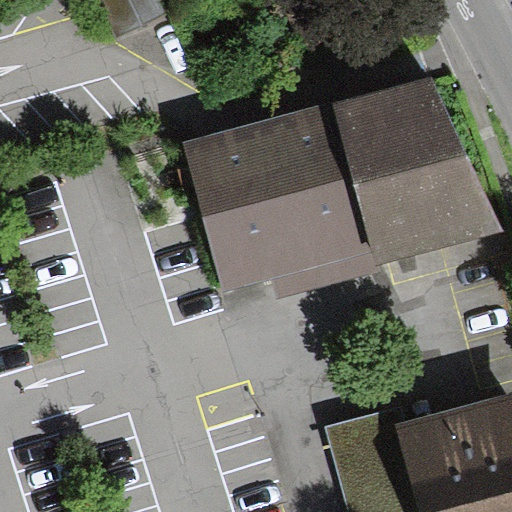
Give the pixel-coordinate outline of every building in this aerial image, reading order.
[(167,10),(161,0),(100,0),(119,35),(167,10)] [(328,7),(281,23),(295,64),(342,48),(328,7)] [(191,148),(231,300),(497,229),(456,78),(191,148)] [(437,511),(511,511),(511,396),(411,427),(437,511)] [(437,511),(411,427),(405,405),(383,412),(321,431),(345,511),(437,511)]
